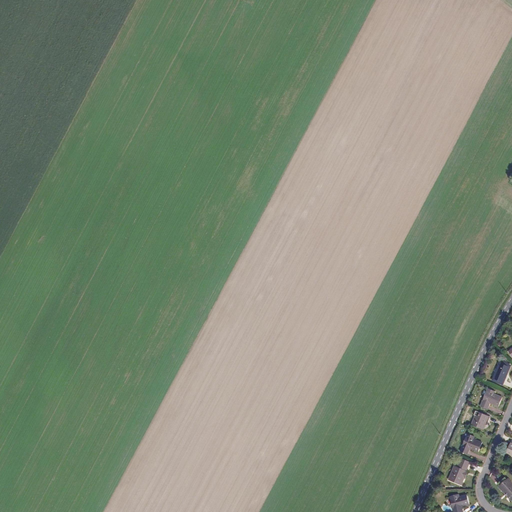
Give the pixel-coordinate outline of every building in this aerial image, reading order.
[(510,365),(501,361),(493,379),(503,383),(510,365)] [(494,390),(487,387),(480,404),(487,407),(489,402),(498,405),(502,396),(494,392),(494,390)] [(480,416),(475,414),(471,424),(482,429),(485,424),(486,424),(490,416),(482,412),(480,416)] [(474,436),(467,433),(460,450),(467,454),(470,447),(478,451),(482,442),(473,438),(474,436)] [(458,466),(454,465),(448,479),(460,484),(463,477),(464,477),(467,471),(465,471),(470,461),(461,458),(459,460),(460,461),(458,466)] [(508,494),(506,495),(511,501),(511,500),(511,482),(508,478),(507,479),(505,477),(498,483),(499,485),(508,494)] [(498,487),(506,495),(508,494),(499,485),(498,487)] [(456,494),(449,496),(453,511),(461,511),(460,506),(469,504),(466,494),(456,496),(456,494)]
